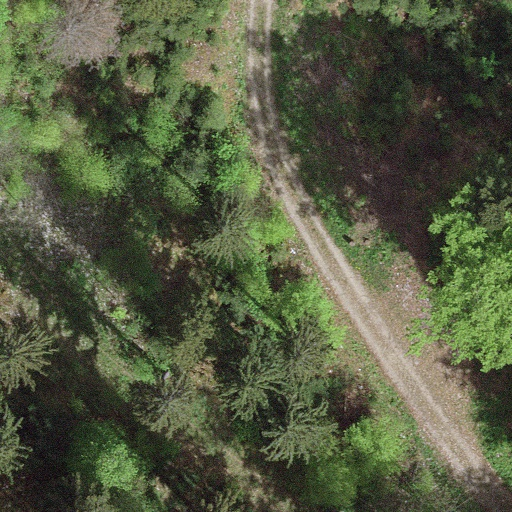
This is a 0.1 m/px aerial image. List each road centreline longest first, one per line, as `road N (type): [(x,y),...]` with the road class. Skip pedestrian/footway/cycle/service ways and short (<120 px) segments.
road 1 (track): [(260,0),(258,82),(301,204),(449,434),(511,505)]
road 2 (track): [(0,229),(67,321),(126,376),(283,501),(308,511)]
